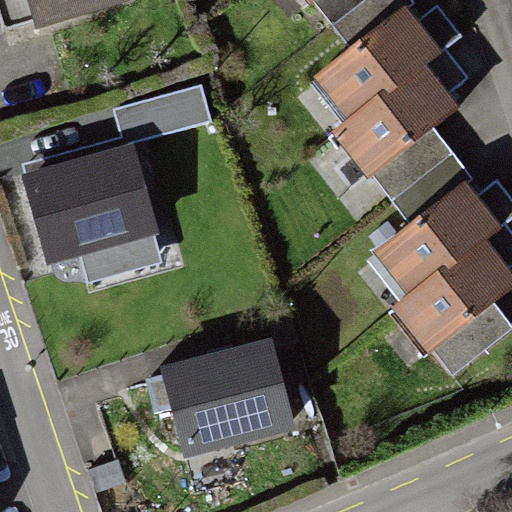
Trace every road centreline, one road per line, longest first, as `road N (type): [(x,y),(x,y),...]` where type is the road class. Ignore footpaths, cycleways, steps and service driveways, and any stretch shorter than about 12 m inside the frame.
road 1 (residential): [(0,336),(58,511)]
road 2 (primary): [(511,463),(399,511)]
